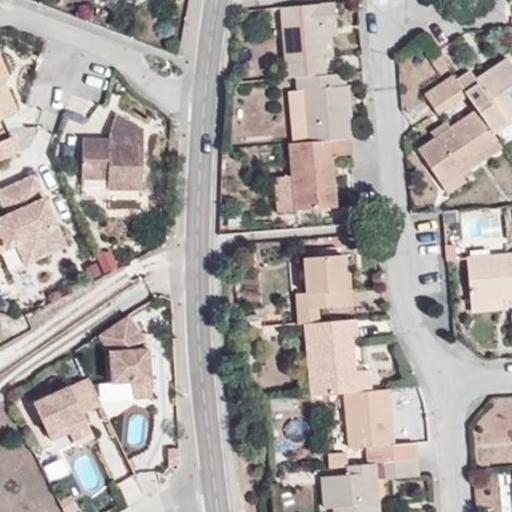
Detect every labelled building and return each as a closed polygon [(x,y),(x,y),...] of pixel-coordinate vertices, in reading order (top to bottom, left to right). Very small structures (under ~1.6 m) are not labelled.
[(282,7),(288,78),(296,77),(327,74),(326,56),(334,55),(333,30),(338,30),(336,2),(282,7)] [(0,119),(18,111),(5,80),(10,78),(0,55),(0,119)] [(455,79),(466,94),(476,109),(492,133),(511,119),(511,63),(507,57),(476,78),(469,70),(455,79)] [(308,141),(350,138),(351,138),(346,73),(327,74),(296,77),(297,89),(303,89),(306,123),(308,141)] [(455,79),(453,75),(424,94),(437,114),(466,94),(455,79)] [(303,89),(297,89),(292,89),(294,123),(306,123),(303,89)] [(492,133),(476,109),(417,149),(442,186),(461,173),(502,147),(492,133)] [(141,201),(144,128),(115,112),(109,137),(83,136),(81,199),(141,201)] [(0,140),(0,161),(21,151),(13,135),(0,140)] [(333,156),(351,155),(350,138),(308,141),(290,143),(296,210),(337,206),(333,156)] [(0,200),(5,213),(0,214),(0,250),(15,245),(22,264),(67,247),(38,172),(0,186),(0,200)] [(466,180),(461,173),(442,186),(447,194),(466,180)] [(511,252),(465,257),(469,301),(503,299),(511,297),(511,252)] [(299,323),(306,323),(319,322),(319,308),(353,305),(351,290),(347,290),(344,253),(304,257),(307,293),(297,294),(299,323)] [(503,299),(469,301),(470,311),(503,310),(503,299)] [(152,399),(149,347),(145,337),(130,316),(99,337),(107,349),(105,350),(107,382),(92,383),(103,405),(110,420),(135,400),(152,399)] [(306,323),(312,395),(345,393),(373,390),(371,369),(356,370),(353,335),(358,335),(356,319),(319,322),(306,323)] [(84,414),(103,405),(92,383),(90,379),(37,406),(54,440),(70,433),(88,424),(84,414)] [(363,447),(364,464),(418,459),(416,442),(394,443),(390,389),(373,390),(345,393),(350,447),(363,447)] [(92,432),(88,424),(70,433),(75,441),(92,432)] [(334,507),(334,511),(379,511),(377,479),(420,475),(418,459),(364,464),(348,465),(348,474),(331,475),(334,507)] [(325,508),(334,507),(331,475),(322,475),(325,508)]
